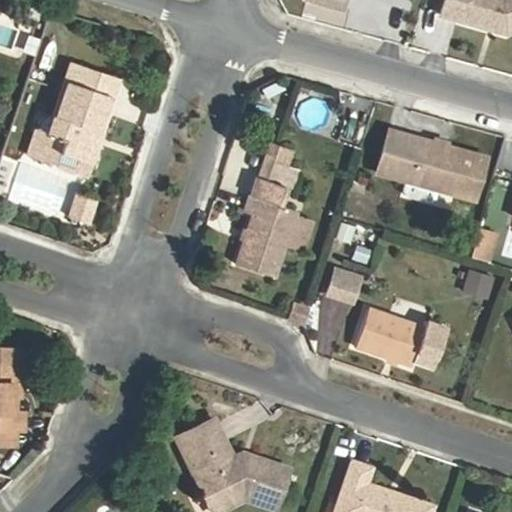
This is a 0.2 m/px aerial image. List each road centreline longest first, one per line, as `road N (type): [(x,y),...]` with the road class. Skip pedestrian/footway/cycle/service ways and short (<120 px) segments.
road 1 (residential): [(511,105),(224,27)]
road 2 (residential): [(158,297),(221,104),(224,27)]
road 3 (residential): [(224,27),(183,91),(117,282)]
road 4 (residential): [(511,459),(303,390)]
road 5 (residential): [(48,501),(103,441),(145,338)]
road 6 (residential): [(103,323),(48,501)]
road 7 (residential): [(303,390),(274,334),(158,297)]
road 8 (residential): [(145,338),(303,390)]
road 9 (residential): [(117,282),(0,241)]
